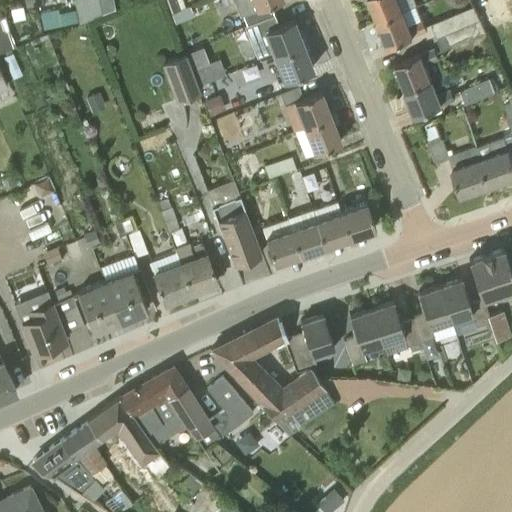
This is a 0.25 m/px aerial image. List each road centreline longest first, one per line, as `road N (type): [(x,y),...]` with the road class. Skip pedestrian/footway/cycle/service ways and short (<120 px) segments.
road 1 (residential): [(0,418),(238,310),(424,244)]
road 2 (residential): [(424,244),(327,0)]
road 3 (unclassified): [(362,511),(395,468),(511,363)]
